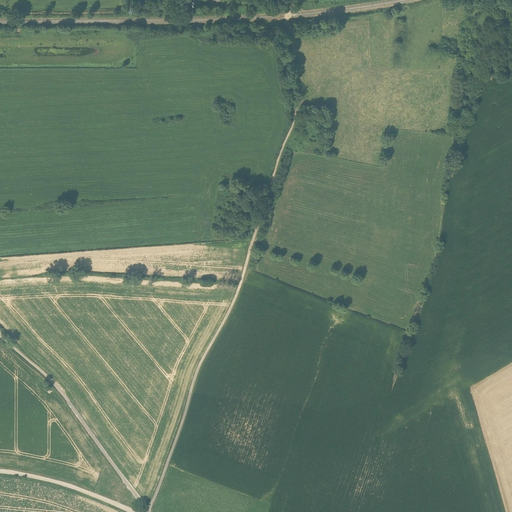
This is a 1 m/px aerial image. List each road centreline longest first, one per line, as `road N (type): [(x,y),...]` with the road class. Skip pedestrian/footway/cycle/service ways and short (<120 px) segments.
road 1 (unclassified): [(147,511),(194,377),(236,295),(291,127),(282,52),(291,0)]
road 2 (unclassified): [(146,511),(65,397),(0,335)]
road 3 (track): [(134,511),(77,488),(0,471)]
